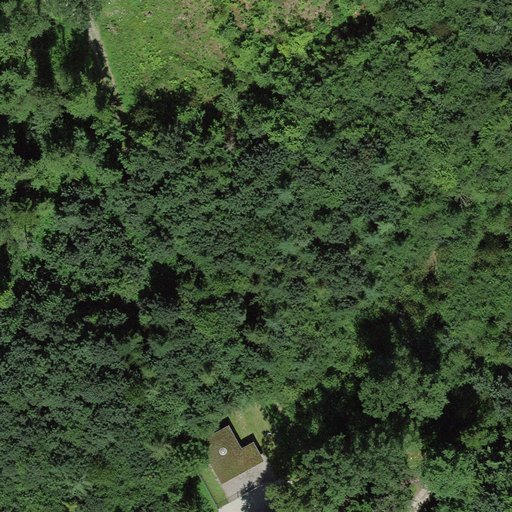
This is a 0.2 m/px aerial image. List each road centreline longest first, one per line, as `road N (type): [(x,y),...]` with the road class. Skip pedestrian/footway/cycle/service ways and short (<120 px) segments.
road 1 (track): [(333,511),(238,323),(119,129),(63,0)]
road 2 (track): [(400,511),(414,486),(443,469),(511,450)]
